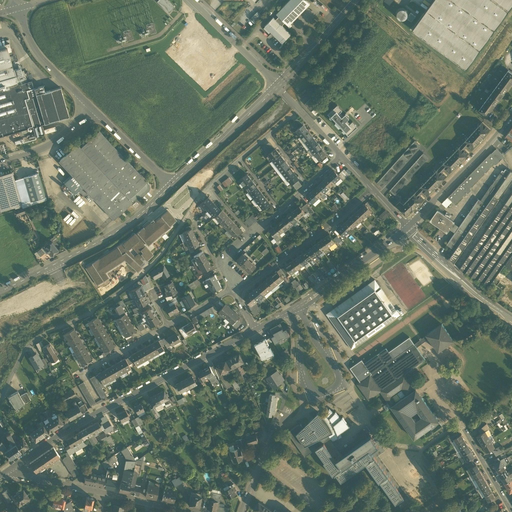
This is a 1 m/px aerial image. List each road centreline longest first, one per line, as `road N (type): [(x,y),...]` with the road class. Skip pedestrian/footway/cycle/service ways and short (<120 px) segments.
road 1 (residential): [(0,401),(22,350),(141,274),(214,178),(298,108)]
road 2 (tertiary): [(14,466),(255,329)]
road 3 (tertiary): [(0,290),(115,232),(170,184)]
road 4 (tertiary): [(255,329),(407,228)]
road 5 (residential): [(236,293),(366,194)]
road 6 (tertiary): [(407,228),(511,113)]
road 7 (tertiary): [(170,184),(278,87)]
road 8 (tertiary): [(511,316),(468,287),(407,228)]
road 9 (unclassified): [(17,8),(31,46),(91,109)]
road 10 (unclassified): [(278,87),(190,0)]
